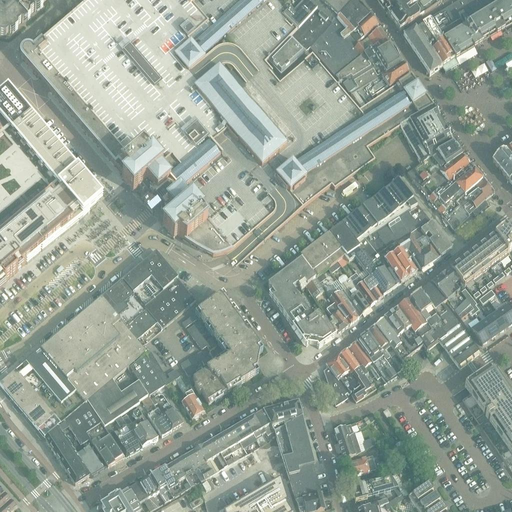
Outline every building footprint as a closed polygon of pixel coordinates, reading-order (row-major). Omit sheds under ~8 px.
[(0,35),(5,37),(8,34),(9,35),(10,34),(8,32),(12,29),(14,32),(17,29),(17,26),(21,23),(21,24),(22,23),(21,21),(24,18),(27,21),(30,18),(30,15),(33,12),(34,13),(35,12),(33,10),(37,7),(40,10),(42,7),(42,4),(46,0),(13,0),(0,11),(0,35)] [(225,256),(226,257),(230,260),(236,268),(271,238),(305,208),(331,188),(351,172),(340,158),(334,151),(320,162),(318,160),(313,152),(358,117),(345,104),(351,99),(345,91),(335,79),(334,79),(320,62),(310,50),(280,77),(274,71),(268,63),(297,32),(282,17),(283,17),(270,2),(215,49),(211,44),(209,42),(184,12),(191,6),(185,0),(91,0),(32,51),(30,50),(26,49),(24,50),(21,52),(20,55),(20,58),(22,60),(124,179),(121,181),(133,194),(141,187),(155,203),(170,221),(162,228),(173,241),(178,237),(182,241),(190,246),(197,250),(204,254),(212,259),(219,258),(225,256)] [(185,0),(191,6),(184,12),(209,42),(211,44),(243,15),(242,13),(233,3),(237,0),(185,0)] [(237,0),(233,3),(242,13),(243,15),(211,44),(215,49),(270,2),(268,0),(237,0)] [(352,0),(319,0),(319,1),(319,9),(297,32),(268,63),(274,71),(280,77),(310,50),(311,49),(343,12),(348,18),(361,7),(356,3),(352,0)] [(268,0),(270,2),(283,17),(285,15),(285,14),(299,0),(268,0)] [(319,0),(299,0),(285,14),(285,15),(283,17),(282,17),(297,32),(319,9),(319,1),(319,0)] [(375,0),(387,15),(406,0),(408,3),(413,0),(375,0)] [(440,2),(439,0),(413,0),(408,3),(406,0),(387,15),(399,32),(412,23),(420,17),(440,2)] [(511,0),(462,0),(428,21),(454,60),(511,24),(511,0)] [(357,45),(350,37),(357,30),(356,29),(370,17),(361,7),(348,18),(343,12),(311,49),(310,50),(320,62),(329,54),(344,72),(359,59),(353,51),(358,47),(357,45)] [(378,26),(370,17),(356,29),(357,30),(350,37),(357,45),(360,42),(358,39),(362,37),(363,39),(378,26)] [(428,21),(415,29),(416,29),(441,69),(445,74),(457,66),(454,60),(428,21)] [(373,47),(370,49),(373,54),(390,44),(379,29),(368,39),(373,47)] [(416,29),(403,38),(429,77),(441,69),(416,29)] [(362,43),(358,47),(353,51),(359,59),(344,72),(335,79),(345,91),(396,57),(390,46),(390,44),(373,54),(370,49),(368,51),(362,43)] [(329,54),(320,62),(334,79),(335,79),(344,72),(329,54)] [(401,65),(396,57),(345,91),(351,99),(357,94),(358,93),(359,94),(402,66),(401,65)] [(458,77),(461,85),(489,73),(486,65),(458,77)] [(409,76),(402,66),(359,94),(358,93),(357,94),(370,109),(376,105),(373,101),(377,98),(378,100),(386,94),(385,92),(389,89),(390,91),(409,76)] [(411,78),(376,105),(370,109),(357,94),(351,99),(345,104),(358,117),(313,152),(318,160),(320,162),(334,151),(340,158),(350,151),(402,115),(403,116),(426,101),(422,95),(411,78)] [(0,280),(4,284),(17,273),(18,273),(17,272),(26,265),(27,265),(39,254),(41,252),(42,252),(83,220),(100,203),(7,93),(0,99),(0,280)] [(367,151),(400,129),(410,122),(432,109),(426,101),(403,116),(402,115),(350,151),(340,158),(351,172),(331,188),(334,192),(375,162),(367,151)] [(400,129),(411,150),(421,165),(427,162),(427,161),(437,155),(436,154),(452,144),(448,133),(444,127),(433,109),(432,110),(432,109),(410,122),(400,129)] [(421,165),(407,175),(427,199),(430,196),(423,186),(436,174),(461,156),(452,144),(436,154),(437,155),(427,161),(427,162),(421,165)] [(492,162),(509,182),(511,179),(511,160),(505,153),(492,162)] [(427,199),(428,201),(469,165),(461,156),(436,174),(423,186),(430,196),(427,199)] [(428,201),(432,206),(474,171),(469,165),(428,201)] [(453,232),(460,226),(452,217),(461,210),(456,204),(483,180),(474,171),(432,206),(453,232)] [(484,181),(483,180),(456,204),(461,210),(452,217),(460,226),(466,220),(473,213),(479,207),(480,206),(484,203),(495,196),(484,181)] [(349,266),(355,262),(356,261),(350,254),(358,248),(366,242),(372,237),(376,234),(377,235),(386,229),(387,229),(406,214),(416,207),(397,183),(342,226),(329,237),(299,259),(315,280),(316,280),(337,264),(341,269),(348,264),(349,266)] [(421,212),(416,207),(406,214),(411,220),(421,212)] [(426,218),(421,212),(411,220),(416,226),(426,218)] [(431,224),(426,218),(416,226),(411,220),(406,214),(387,229),(386,229),(377,235),(376,234),(372,237),(377,243),(380,240),(388,251),(396,245),(407,261),(410,259),(421,273),(440,259),(420,232),(431,224)] [(451,250),(431,224),(420,232),(440,259),(451,250)] [(505,230),(502,232),(507,239),(506,241),(511,249),(511,226),(506,232),(505,230)] [(480,249),(450,272),(458,283),(459,283),(464,289),(465,288),(489,269),(491,271),(508,257),(507,255),(510,253),(511,251),(511,249),(506,241),(507,239),(502,232),(480,249)] [(406,262),(407,261),(396,245),(388,251),(380,240),(377,243),(372,237),(366,242),(376,256),(379,259),(398,288),(400,286),(416,276),(406,262)] [(356,261),(355,262),(363,272),(357,277),(358,279),(361,282),(360,282),(376,304),(398,288),(379,259),(376,256),(366,242),(358,248),(350,254),(356,261)] [(129,277),(122,283),(146,311),(180,282),(156,254),(132,275),(131,276),(129,277)] [(330,330),(324,321),(321,322),(316,315),(311,319),(291,289),(296,285),(300,291),(305,288),(314,301),(325,294),(326,294),(316,280),(315,280),(299,259),(285,270),(286,272),(268,287),(272,292),(269,295),(306,348),(310,345),(315,346),(318,350),(336,338),(333,334),(330,330)] [(449,271),(432,285),(455,313),(466,305),(467,304),(464,301),(462,298),(460,295),(453,287),(458,283),(450,272),(449,271)] [(358,279),(352,283),(370,309),(376,304),(360,282),(361,282),(358,279)] [(370,310),(370,309),(352,283),(349,280),(339,286),(362,316),(370,310)] [(183,285),(180,282),(146,311),(157,324),(163,331),(197,301),(196,302),(182,286),(183,285)] [(157,324),(146,311),(122,283),(102,301),(125,328),(142,348),(145,346),(139,339),(157,324)] [(480,356),(443,306),(429,288),(396,313),(422,348),(426,353),(438,344),(460,371),(480,356)] [(331,290),(326,294),(325,294),(334,305),(350,327),(358,321),(358,320),(359,320),(339,293),(335,297),(331,290)] [(259,355),(262,353),(250,335),(251,334),(246,326),(244,327),(238,317),(239,316),(233,308),(232,309),(225,299),(226,299),(223,294),(218,298),(197,313),(201,318),(200,319),(205,327),(207,326),(214,336),(213,337),(218,344),(220,343),(230,357),(215,367),(214,365),(206,370),(207,372),(193,381),(197,387),(194,388),(199,396),(201,394),(209,406),(228,393),(229,395),(237,390),(236,388),(246,382),(247,383),(255,378),(254,377),(259,374),(257,371),(259,355)] [(491,299),(488,302),(492,306),(498,302),(494,297),(491,299)] [(102,301),(40,352),(76,394),(86,405),(87,404),(104,430),(108,427),(135,409),(129,401),(144,392),(139,384),(120,397),(112,384),(147,354),(142,348),(125,328),(102,301)] [(466,305),(455,313),(461,321),(468,315),(471,313),(472,311),(471,310),(469,307),(467,304),(466,305)] [(332,324),(328,326),(336,338),(350,327),(334,305),(326,311),(330,317),(328,319),(329,320),(332,324)] [(505,307),(496,313),(497,315),(507,329),(511,325),(511,317),(506,309),(505,307)] [(401,364),(411,357),(422,348),(396,313),(375,329),(390,348),(389,349),(395,356),(401,364)] [(184,323),(187,327),(198,319),(195,315),(184,323)] [(497,315),(489,320),(499,335),(507,329),(497,315)] [(489,320),(480,326),(490,341),(499,335),(489,320)] [(198,323),(187,331),(201,351),(202,351),(206,348),(209,352),(216,347),(210,339),(206,342),(202,337),(206,334),(202,329),(203,329),(198,323)] [(479,324),(470,330),(471,331),(482,347),(490,341),(480,326),(479,324)] [(375,329),(366,335),(383,360),(387,357),(384,353),(389,349),(390,348),(375,329)] [(356,344),(356,345),(372,365),(381,379),(381,378),(386,385),(396,378),(385,361),(384,362),(383,360),(366,335),(356,344)] [(377,381),(381,379),(372,365),(356,345),(348,351),(363,371),(368,367),(377,381)] [(0,386),(0,387),(18,409),(45,387),(61,407),(76,394),(40,352),(0,386)] [(347,352),(338,358),(363,389),(362,390),(363,391),(351,399),(355,405),(376,392),(359,370),(360,369),(347,352)] [(144,357),(165,388),(180,378),(175,371),(167,376),(169,380),(167,381),(150,353),(144,357)] [(200,353),(180,366),(188,378),(194,374),(191,370),(201,363),(204,368),(213,362),(209,355),(204,358),(202,354),(200,353)] [(139,384),(144,392),(147,398),(148,399),(165,388),(144,357),(129,370),(139,384)] [(363,389),(338,358),(326,367),(332,376),(326,380),(335,407),(347,400),(344,397),(347,395),(348,397),(361,388),(362,390),(363,389)] [(394,364),(390,367),(396,375),(400,372),(394,364)] [(470,397),(462,403),(511,476),(511,389),(496,366),(464,388),(470,397)] [(180,378),(175,382),(184,397),(186,396),(191,393),(193,392),(190,386),(186,388),(180,378)] [(18,409),(44,440),(58,429),(64,423),(86,405),(76,394),(61,407),(45,387),(18,409)] [(198,418),(204,415),(191,393),(186,396),(189,401),(181,405),(191,422),(193,421),(195,422),(198,421),(198,418)] [(161,440),(171,434),(160,418),(148,399),(147,398),(140,402),(142,404),(149,417),(147,418),(161,440)] [(298,403),(263,413),(271,427),(270,427),(274,433),(301,421),(300,419),(302,419),(298,403)] [(107,470),(124,460),(109,439),(108,436),(104,430),(87,404),(86,405),(64,423),(80,447),(89,441),(93,449),(107,470)] [(167,414),(160,418),(171,434),(182,427),(170,408),(165,411),(167,414)] [(131,425),(127,428),(142,451),(151,446),(153,447),(155,446),(156,443),(157,442),(138,411),(132,415),(137,422),(131,425)] [(387,420),(391,417),(388,412),(383,415),(387,420)] [(267,428),(270,427),(271,427),(263,413),(245,423),(253,437),(267,429),(267,428)] [(372,415),(366,418),(370,424),(375,420),(373,416),(372,415)] [(305,436),(301,421),(274,434),(275,439),(289,481),(295,479),(298,477),(301,476),(300,471),(313,467),(313,466),(306,443),(309,442),(307,435),(305,436)] [(107,470),(93,449),(89,441),(80,447),(64,423),(58,429),(90,477),(91,479),(103,472),(107,470)] [(245,423),(232,431),(240,445),(253,437),(245,423)] [(333,432),(337,443),(354,434),(358,432),(355,425),(333,432)] [(108,427),(104,430),(108,436),(113,433),(108,427)] [(127,428),(109,439),(124,460),(124,461),(142,451),(127,428)] [(75,487),(90,477),(58,429),(44,440),(46,442),(75,487)] [(232,431),(221,437),(229,451),(240,445),(232,431)] [(358,445),(354,434),(337,443),(343,462),(355,458),(369,449),(367,442),(358,445)] [(221,437),(212,443),(220,456),(229,451),(221,437)] [(401,442),(395,446),(404,460),(410,456),(401,442)] [(212,443),(203,448),(211,461),(212,462),(216,459),(220,456),(212,443)] [(203,448),(198,451),(206,465),(213,477),(219,473),(212,462),(211,461),(203,448)] [(198,451),(175,465),(183,478),(197,470),(204,482),(213,477),(206,465),(198,451)] [(220,456),(216,459),(223,471),(227,468),(223,460),(220,456)] [(367,474),(375,472),(372,458),(348,465),(349,471),(348,471),(349,477),(351,476),(351,479),(362,476),(363,477),(367,476),(367,474)] [(183,478),(175,465),(167,470),(175,485),(184,480),(183,478)] [(316,479),(313,467),(300,471),(301,476),(298,477),(295,479),(289,481),(290,485),(316,479)] [(175,485),(167,470),(166,468),(157,473),(168,492),(172,500),(181,495),(179,491),(175,493),(173,489),(177,487),(175,485)] [(148,479),(148,480),(149,480),(158,496),(164,506),(168,503),(163,495),(168,492),(157,473),(148,479)] [(390,479),(351,490),(355,504),(367,501),(367,499),(374,497),(375,500),(370,502),(371,506),(386,500),(384,496),(379,498),(378,496),(393,491),(398,498),(396,499),(399,504),(409,498),(394,476),(390,479)] [(188,477),(185,479),(191,490),(194,487),(188,477)] [(290,485),(296,503),(320,497),(316,479),(290,485)] [(152,499),(158,496),(149,480),(148,480),(138,486),(152,509),(154,511),(158,509),(152,499)] [(289,511),(285,506),(288,504),(280,481),(227,511),(289,511)] [(207,484),(202,486),(206,493),(211,491),(207,484)] [(138,486),(128,492),(137,508),(143,504),(147,511),(152,509),(138,486)] [(410,502),(415,510),(433,497),(426,487),(409,499),(403,503),(404,506),(410,502)] [(0,497),(0,510),(10,501),(4,494),(0,497)] [(323,511),(324,511),(320,497),(296,503),(298,511),(323,511)] [(432,511),(440,507),(433,497),(415,510),(411,511),(432,511)] [(126,511),(118,498),(98,510),(99,511),(126,511)] [(192,510),(203,504),(200,499),(189,505),(192,510)] [(13,511),(17,509),(10,501),(0,510),(0,511),(13,511)] [(386,503),(359,511),(391,511),(388,506),(386,503)]
